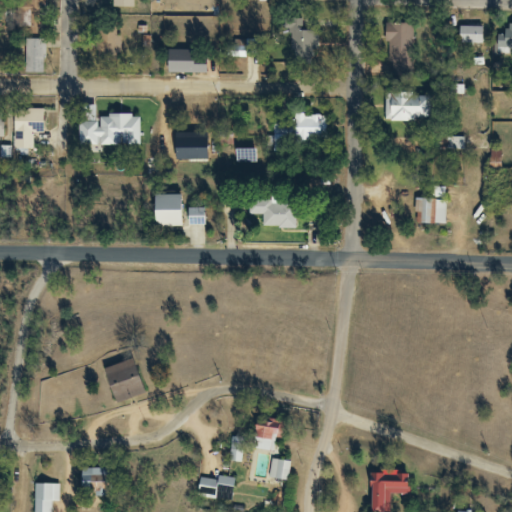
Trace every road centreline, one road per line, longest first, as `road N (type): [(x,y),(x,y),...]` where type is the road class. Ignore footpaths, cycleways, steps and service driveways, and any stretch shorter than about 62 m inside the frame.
road 1 (tertiary): [(511,265),(0,256)]
road 2 (residential): [(330,411),(352,262),(357,0)]
road 3 (residential): [(352,102),(0,89)]
road 4 (residential): [(330,411),(273,394),(218,392),(150,444),(0,444)]
road 5 (residential): [(9,444),(28,314),(54,256)]
road 6 (residential): [(511,477),(330,411)]
road 7 (residential): [(511,12),(357,12)]
